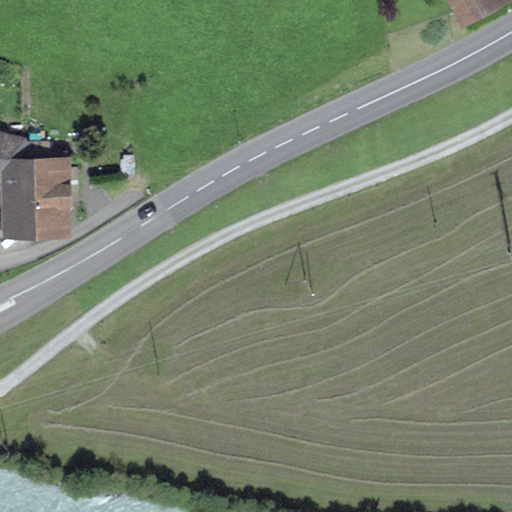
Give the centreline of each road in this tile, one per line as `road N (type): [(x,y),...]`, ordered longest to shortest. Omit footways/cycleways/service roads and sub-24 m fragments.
road 1 (secondary): [(511,31),(237,170),(0,306)]
road 2 (track): [(0,385),(137,289),(248,228),(452,149),(511,116)]
